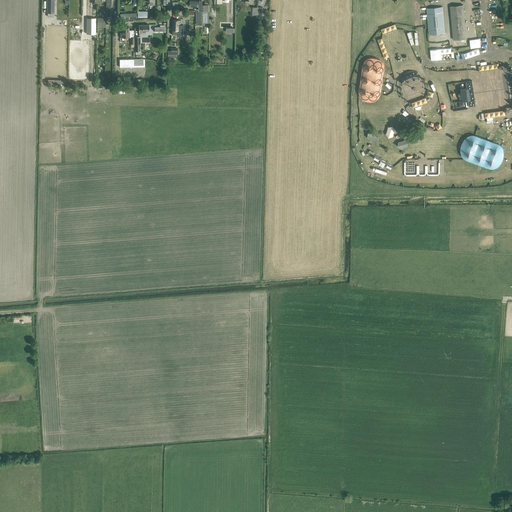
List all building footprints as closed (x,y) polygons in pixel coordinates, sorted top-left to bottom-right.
[(195,12),(196,17),(196,24),(204,24),(204,23),(208,23),(208,0),(199,0),(199,5),(199,11),(195,12)] [(463,5),(450,6),(453,40),(467,38),(463,5)] [(251,7),(250,14),(258,15),(258,7),(251,7)] [(443,7),(426,8),(429,35),(445,33),(443,7)] [(106,26),(106,18),(97,18),(97,26),(106,26)] [(172,30),(172,34),(183,35),(183,25),(181,24),(181,20),(179,20),(178,20),(173,20),(172,30)] [(149,31),(149,30),(149,25),(139,25),(139,33),(146,33),(145,31),(149,31)] [(122,32),(120,33),(120,38),(129,37),(130,37),(130,44),(131,44),(135,44),(135,37),(133,37),(133,30),(129,30),(129,27),(122,27),(122,32)] [(171,50),(168,50),(168,57),(177,57),(177,48),(171,48),(171,50)] [(144,58),(120,59),(120,67),(145,67),(144,58)]
